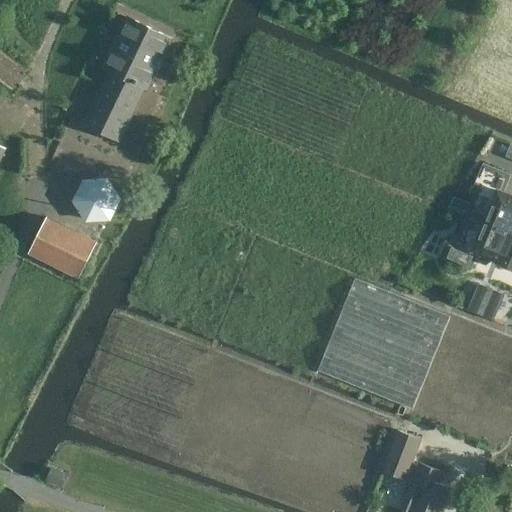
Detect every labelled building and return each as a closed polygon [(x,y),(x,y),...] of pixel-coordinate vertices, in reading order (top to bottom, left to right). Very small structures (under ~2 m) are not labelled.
[(172,38),(127,17),(103,67),(111,71),(105,84),(85,124),(119,140),(145,87),(148,89),(172,38)] [(480,184),(468,213),(511,230),(511,196),(503,193),(511,174),(484,163),(476,182),(480,184)] [(85,181),(75,201),(87,219),(109,218),(119,198),(107,180),(85,181)] [(511,230),(468,213),(456,241),(452,239),(444,258),(471,270),(478,251),(501,261),(500,262),(511,267),(511,230)] [(47,217),(29,252),(79,277),(96,242),(47,217)] [(406,480),(421,439),(397,430),(382,471),(406,480)] [(440,511),(450,487),(439,483),(444,472),(419,462),(412,482),(421,485),(410,511),(440,511)] [(66,475),(62,473),(52,468),(47,478),(62,485),(66,475)]
